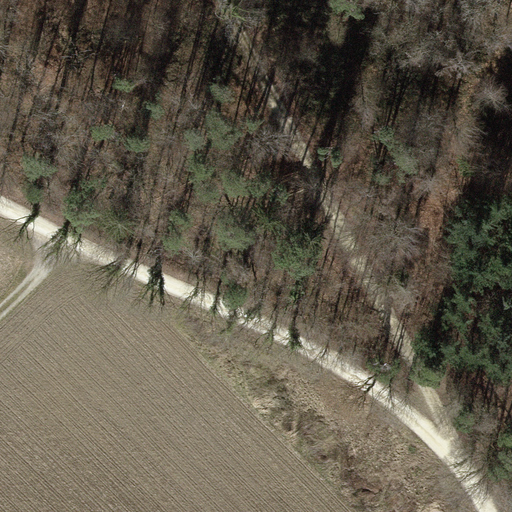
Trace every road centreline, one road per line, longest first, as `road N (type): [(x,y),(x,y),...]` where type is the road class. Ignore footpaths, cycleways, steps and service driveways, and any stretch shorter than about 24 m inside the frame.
road 1 (track): [(485,511),(466,470),(419,418),(351,365),(83,252),(0,205)]
road 2 (track): [(222,0),(360,249),(466,470)]
